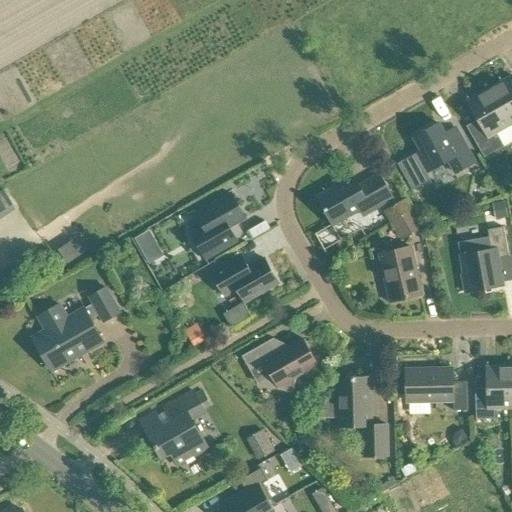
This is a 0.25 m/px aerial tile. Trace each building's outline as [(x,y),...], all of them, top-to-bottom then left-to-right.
[(511,76),(490,89),(510,124),(511,123),(511,76)] [(510,124),(490,89),(468,102),(478,120),(467,126),(484,157),(504,146),(496,132),(510,124)] [(414,154),(398,163),(413,190),(423,184),(425,174),(449,161),(456,173),(474,163),(459,135),(448,141),(438,123),(414,136),(422,150),(414,154)] [(359,186),(351,173),(330,185),(333,189),(317,198),(332,225),(359,209),(363,216),(393,199),(379,174),(359,186)] [(237,241),(229,227),(246,218),(231,193),(196,214),(204,228),(192,235),(205,259),(237,241)] [(393,222),(396,220),(413,210),(406,198),(386,210),(393,222)] [(505,201),(492,203),(496,220),(508,218),(505,201)] [(413,210),(396,220),(406,237),(423,227),(413,210)] [(489,238),(458,243),(460,256),(463,274),(461,274),(465,292),(503,285),(499,259),(509,257),(503,227),(488,230),(489,238)] [(78,233),(57,245),(66,261),(88,249),(78,233)] [(145,233),(135,239),(149,264),(164,256),(156,241),(151,244),(145,233)] [(422,295),(411,247),(379,254),(390,302),(422,295)] [(244,303),(278,283),(264,258),(241,271),(234,258),(210,272),(223,296),(236,288),(244,303)] [(119,313),(105,288),(88,297),(93,305),(84,310),(83,309),(66,318),(58,304),(37,316),(45,330),(31,338),(48,369),(64,360),(66,362),(102,342),(90,320),(98,315),(102,322),(119,313)] [(196,324),(185,331),(194,346),(206,339),(196,324)] [(317,365),(302,338),(278,352),(271,340),(242,356),(250,370),(258,384),(269,387),(292,393),(296,377),(317,365)] [(497,408),(511,408),(511,367),(487,368),(487,389),(475,389),(476,420),(498,419),(497,408)] [(453,382),(453,369),(406,370),(406,402),(453,401),(453,411),(467,411),(467,382),(453,382)] [(322,415),(339,415),(339,427),(362,427),(363,457),(388,456),(387,425),(372,425),(371,408),(369,408),(368,377),(338,378),(338,394),(330,394),(331,392),(330,392),(314,419),(315,420),(319,414),(322,415)] [(163,425),(147,434),(161,458),(171,453),(177,465),(208,448),(191,419),(204,411),(194,392),(164,408),(171,420),(163,425)] [(281,455),(285,463),(297,456),(292,448),(281,455)] [(416,461),(401,469),(405,477),(421,469),(416,461)] [(217,509),(218,511),(262,511),(266,510),(258,496),(272,489),(263,469),(234,484),(240,495),(217,509)]
